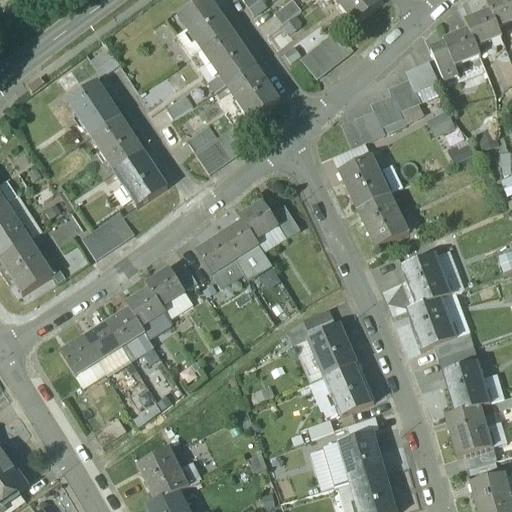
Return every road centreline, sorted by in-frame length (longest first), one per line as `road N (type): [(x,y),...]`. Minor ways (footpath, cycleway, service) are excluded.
road 1 (residential): [(437,511),(416,430),(291,140)]
road 2 (residential): [(198,216),(6,351)]
road 3 (residential): [(97,511),(6,351)]
road 4 (residential): [(110,77),(198,216)]
road 5 (residential): [(227,0),(310,122)]
road 6 (residential): [(415,26),(310,122)]
road 7 (secondary): [(107,0),(0,83)]
road 8 (residential): [(291,140),(198,216)]
